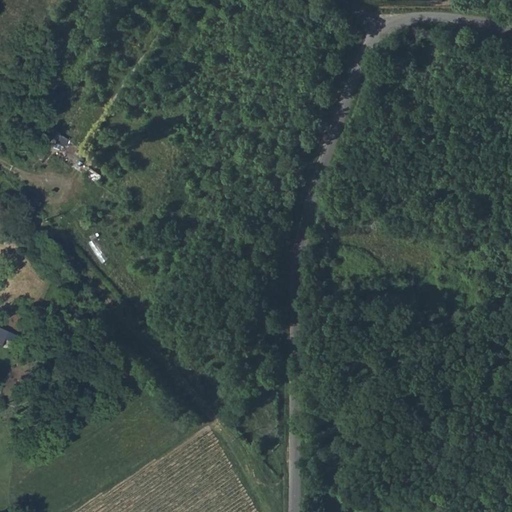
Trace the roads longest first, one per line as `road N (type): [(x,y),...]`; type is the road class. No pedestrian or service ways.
road 1 (unclassified): [(374,22),(300,241),(293,511)]
road 2 (unclassified): [(511,28),(413,17),(374,22)]
